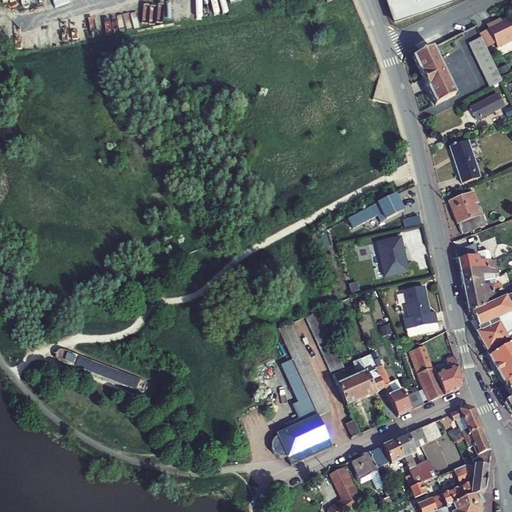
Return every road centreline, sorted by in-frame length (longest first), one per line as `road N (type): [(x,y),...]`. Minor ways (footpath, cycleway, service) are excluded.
road 1 (tertiary): [(385,47),(479,391)]
road 2 (residential): [(257,480),(319,464),(479,391)]
